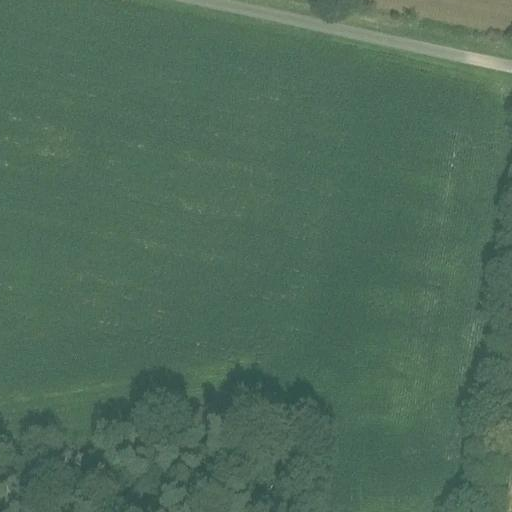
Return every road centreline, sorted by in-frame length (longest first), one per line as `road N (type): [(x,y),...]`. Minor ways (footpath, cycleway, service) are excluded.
road 1 (unclassified): [(511,68),(194,0)]
road 2 (track): [(511,345),(483,511)]
